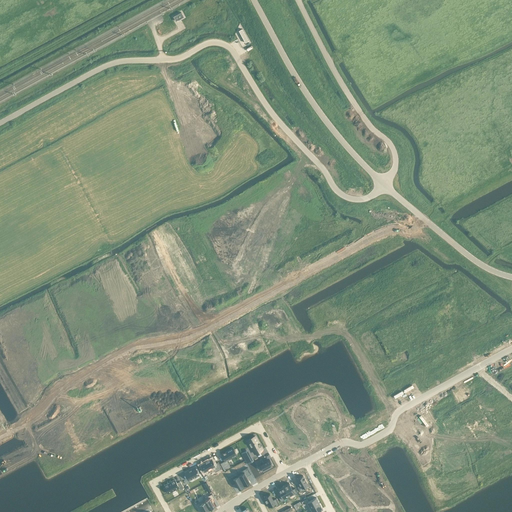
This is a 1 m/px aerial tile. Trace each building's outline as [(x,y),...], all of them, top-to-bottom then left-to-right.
[(182,12),(174,17),(177,22),(185,17),(182,12)] [(242,29),(239,31),(245,43),(248,41),(242,29)] [(446,328),(426,339),(435,355),(455,345),(446,328)] [(421,342),(397,355),(405,371),(429,358),(421,342)] [(378,365),(360,375),(368,391),(387,381),(405,371),(397,355),(378,365)] [(248,440),(251,447),(257,457),(265,453),(263,450),(264,450),(263,449),(263,450),(262,447),(255,436),(248,440)] [(225,460),(220,463),(224,470),(230,466),(227,460),(237,455),(233,448),(226,452),(225,451),(225,452),(223,453),(223,452),(223,453),(221,454),(225,460)] [(248,453),(243,456),(247,464),(253,461),(251,456),(250,457),(248,453)] [(211,459),(200,465),(205,472),(213,468),(215,472),(222,468),(218,462),(214,464),(211,459)] [(263,463),(259,465),(262,471),(273,465),(270,459),(263,463)] [(189,471),(185,473),(189,480),(199,475),(197,471),(198,471),(197,470),(197,471),(195,467),(191,469),(191,470),(189,471),(189,470),(189,471)] [(248,467),(237,473),(245,486),(244,485),(250,482),(247,476),(251,474),(248,467)] [(238,474),(228,479),(232,484),(235,483),(239,489),(245,486),(237,473),(238,474)] [(303,475),(297,479),(300,485),(297,486),(300,492),(309,487),(303,475)] [(227,497),(232,494),(228,487),(231,485),(227,478),(224,480),(226,484),(221,487),(227,497)] [(165,487),(164,488),(166,492),(167,491),(168,493),(179,487),(180,489),(183,488),(180,481),(177,483),(175,480),(164,485),(165,487)] [(289,483),(283,486),(289,497),(294,494),(295,495),(298,493),(295,488),(292,489),(289,483)] [(283,486),(278,489),(281,495),(278,497),(281,502),(284,501),(284,500),(289,497),(283,486)] [(221,500),(227,497),(221,487),(216,489),(214,487),(211,489),(215,495),(218,494),(221,500)] [(270,493),(264,497),(269,507),(275,504),(276,506),(279,505),(276,498),(273,500),(270,493)] [(212,494),(203,498),(210,511),(210,509),(215,506),(217,505),(214,501),(213,499),(214,498),(212,494)] [(307,499),(302,502),(303,505),(304,505),(305,504),(308,509),(319,503),(316,497),(308,501),(307,499)] [(204,500),(196,504),(200,511),(201,510),(201,511),(207,511),(210,511),(203,498),(204,500)] [(319,503),(308,509),(309,511),(315,511),(322,509),(319,503)]
